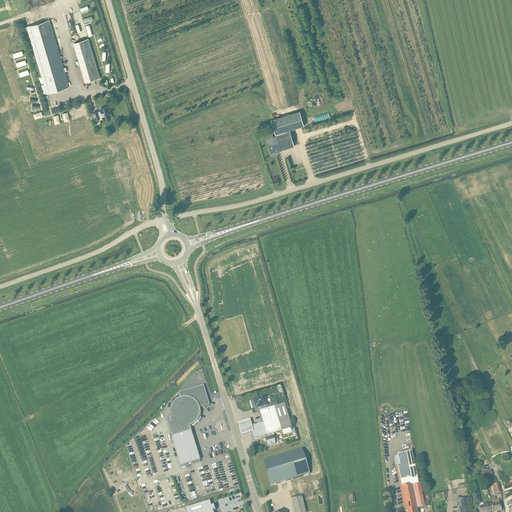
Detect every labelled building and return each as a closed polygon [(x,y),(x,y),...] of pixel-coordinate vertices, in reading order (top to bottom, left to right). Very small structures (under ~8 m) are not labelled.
[(27,26),(47,93),(68,87),(48,20),(27,26)] [(74,43),(85,82),(100,78),(88,39),(74,43)] [(102,116),(103,120),(105,119),(106,120),(109,119),(110,118),(111,117),(110,113),(111,113),(110,110),(109,110),(108,106),(100,109),(101,112),(98,113),(98,112),(93,113),(95,120),(100,119),(99,117),(102,116)] [(272,133),(265,135),(266,138),(270,153),(278,151),(294,146),(290,131),(290,130),(304,126),(304,125),(300,114),(300,111),(271,119),(275,132),(276,135),(274,136),(273,136),(272,133)] [(314,116),(316,122),(331,117),(329,111),(314,116)] [(171,417),(166,419),(172,438),(181,467),(200,461),(192,432),(190,427),(194,425),(197,422),(200,418),(200,413),(200,409),(210,406),(204,386),(199,388),(179,393),(181,399),(177,400),(173,404),(171,408),(170,413),(171,417)] [(259,400),(254,401),(256,409),(259,408),(260,411),(264,410),(263,407),(265,406),(266,406),(267,406),(265,398),(262,399),(259,400)] [(271,408),(271,409),(264,411),(264,410),(260,411),(263,423),(250,427),(254,439),(267,435),(274,433),(282,431),(291,428),(292,428),(290,420),(286,409),(289,408),(287,403),(285,404),(276,407),(271,408)] [(249,419),(238,422),(241,434),(253,431),(249,419)] [(266,440),(268,447),(275,445),(279,444),(277,436),(275,437),(274,433),(267,435),(268,439),(266,440)] [(310,474),(303,450),(264,462),(271,486),(310,474)] [(394,455),(396,467),(405,509),(407,509),(407,510),(411,509),(410,505),(414,504),(417,504),(418,508),(425,507),(430,506),(428,501),(428,500),(424,501),(416,462),(413,463),(411,452),(397,454),(394,455)] [(482,480),(493,477),(491,470),(480,473),(482,480)] [(511,478),(511,479),(511,480),(511,483),(507,485),(502,487),(504,491),(511,488),(511,478)] [(501,493),(499,485),(492,486),(494,494),(501,493)] [(310,496),(292,500),(294,511),(311,511),(313,511),(311,502),(314,502),(313,495),(310,496)] [(458,500),(459,511),(469,511),(471,511),(469,498),(458,500)] [(490,511),(496,511),(502,511),(499,499),(491,501),(491,502),(489,502),(490,511)] [(210,502),(186,509),(186,511),(213,511),(215,511),(214,505),(213,506),(211,507),(210,502)] [(479,511),(490,511),(489,502),(484,503),(484,506),(479,507),(479,511)]
